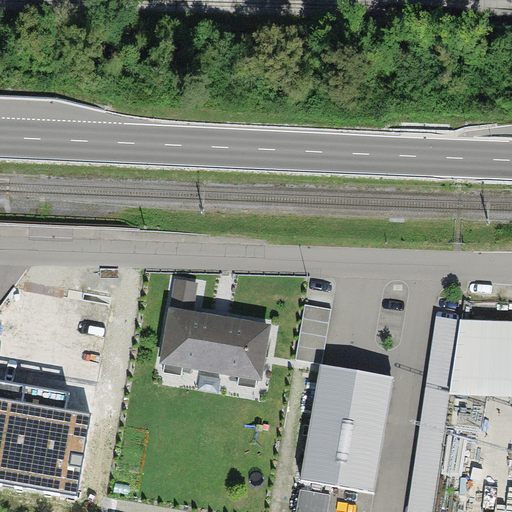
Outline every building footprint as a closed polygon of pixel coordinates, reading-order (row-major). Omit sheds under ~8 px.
[(257,383),(263,384),(272,328),(221,320),(195,316),(201,283),(173,278),(158,366),(165,367),(163,376),(181,379),(183,370),(240,380),(238,387),(256,390),(257,383)] [(294,362),(321,366),(329,312),(303,308),(294,362)] [(437,317),(408,511),(433,511),(460,322),(437,317)] [(511,325),(461,324),(451,397),(511,398),(511,325)] [(394,381),(323,368),(302,481),(374,494),(394,381)] [(326,511),(329,497),(302,492),(297,511),(326,511)]
